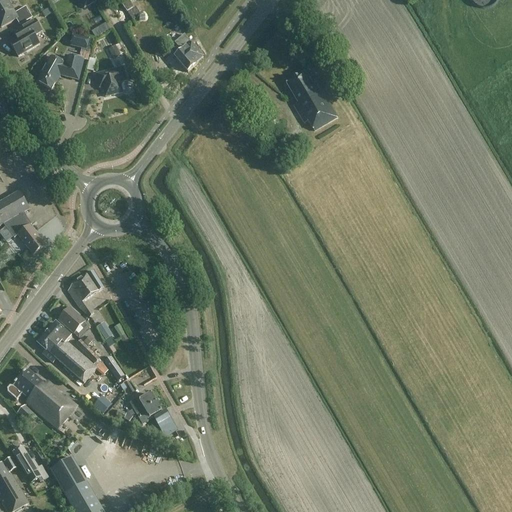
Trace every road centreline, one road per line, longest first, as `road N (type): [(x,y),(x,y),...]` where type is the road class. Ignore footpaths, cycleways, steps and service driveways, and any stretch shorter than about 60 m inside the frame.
road 1 (tertiary): [(240,511),(203,432),(184,284),(175,263),(132,219)]
road 2 (tertiary): [(127,185),(271,0)]
road 3 (tertiary): [(0,353),(95,225)]
road 4 (tertiary): [(91,188),(26,136),(0,103)]
